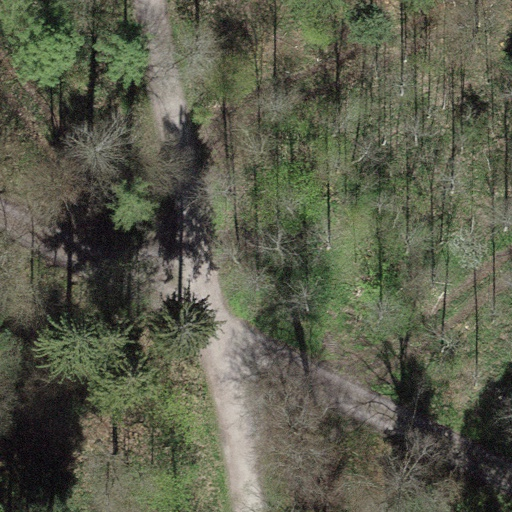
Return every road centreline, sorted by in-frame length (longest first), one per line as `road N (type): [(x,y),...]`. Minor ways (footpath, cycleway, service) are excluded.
road 1 (track): [(0,212),(206,323),(511,469)]
road 2 (track): [(152,0),(245,511)]
